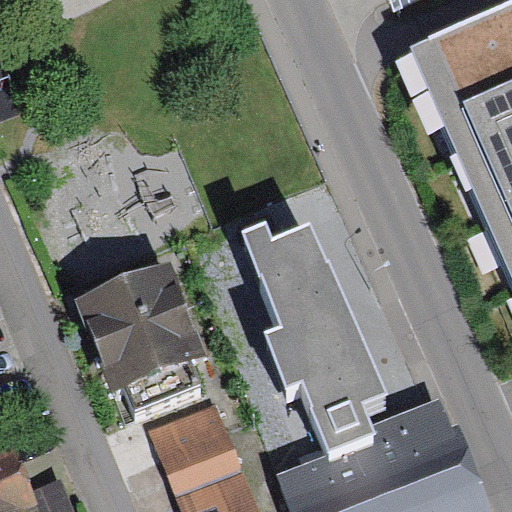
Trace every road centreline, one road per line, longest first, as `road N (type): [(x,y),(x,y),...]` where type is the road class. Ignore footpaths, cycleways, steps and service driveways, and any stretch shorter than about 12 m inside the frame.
road 1 (residential): [(299,0),(511,484)]
road 2 (residential): [(0,243),(110,511)]
